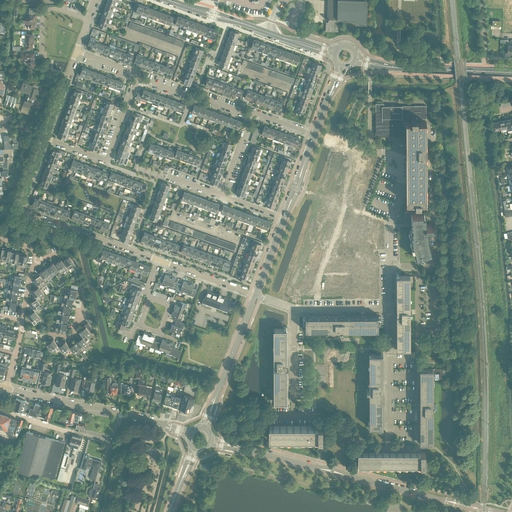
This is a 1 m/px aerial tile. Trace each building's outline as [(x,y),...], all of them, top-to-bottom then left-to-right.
[(327,0),(327,13),(327,18),(326,18),(326,19),(338,20),(355,20),(356,24),(367,24),(367,2),(365,0),(327,0)] [(107,3),(104,9),(112,11),(113,7),(118,9),(119,7),(114,5),(107,3)] [(141,14),(144,6),(138,4),(136,4),(132,14),(136,15),(137,13),(141,14)] [(147,16),(149,8),(144,6),(141,14),(147,16)] [(152,18),(155,10),(149,8),(147,16),(152,18)] [(104,9),(102,14),(110,17),(111,13),(116,15),(117,13),(112,11),(104,9)] [(158,20),(161,12),(155,10),(152,18),(158,20)] [(164,22),(167,14),(161,12),(158,20),(164,22)] [(102,14),(100,20),(108,23),(109,19),(114,21),(115,19),(110,17),(102,14)] [(175,22),(177,18),(167,14),(164,22),(170,24),(171,20),(175,22)] [(35,16),(35,15),(29,15),(24,20),(23,21),(26,24),(27,23),(28,25),(28,29),(35,29),(35,19),(36,19),(36,16),(35,16)] [(180,26),(183,18),(177,16),(177,18),(175,22),(171,20),(170,24),(174,26),(174,24),(180,26)] [(183,18),(180,26),(181,26),(180,29),(182,30),(183,27),(186,28),(189,20),(183,18)] [(325,31),(335,32),(338,32),(338,20),(326,19),(326,20),(328,20),(328,22),(326,22),(326,21),(325,31)] [(98,26),(101,27),(100,29),(105,30),(107,26),(107,25),(112,26),(113,25),(108,23),(100,20),(98,26)] [(192,30),(195,22),(189,20),(186,28),(192,30)] [(198,33),(201,24),(195,22),(192,30),(198,33)] [(204,35),(207,27),(201,24),(198,33),(204,35)] [(212,41),(216,30),(207,27),(204,35),(208,36),(207,39),(212,41)] [(229,36),(236,39),(239,33),(231,30),(229,36)] [(234,45),(236,39),(229,36),(227,42),(234,45)] [(90,37),(87,46),(90,47),(89,48),(95,50),(99,40),(90,37)] [(256,50),(259,41),(253,39),(251,47),(256,50)] [(99,40),(95,50),(101,52),(104,45),(103,45),(104,44),(98,42),(99,40)] [(262,52),(265,43),(259,41),(256,50),(262,52)] [(232,51),(234,45),(227,42),(225,48),(232,51)] [(268,54),(271,46),(265,43),(262,52),(268,54)] [(104,45),(101,52),(107,54),(109,47),(104,45)] [(109,47),(107,54),(113,57),(115,49),(116,47),(110,45),(109,47)] [(273,58),(274,56),(277,48),(271,46),(268,54),(267,56),(273,58)] [(115,49),(113,57),(118,59),(122,49),(116,47),(115,49)] [(195,47),(193,53),(201,56),(203,50),(195,47)] [(230,57),(232,51),(225,48),(223,54),(230,57)] [(280,58),(283,50),(277,48),(274,56),(280,58)] [(122,49),(118,59),(124,61),(128,51),(122,49)] [(286,60),(288,52),(283,50),(280,58),(286,60)] [(26,52),(21,51),(21,59),(27,59),(27,63),(32,68),(37,63),(34,60),(34,53),(26,53),(26,52)] [(128,51),(124,61),(130,63),(133,55),(134,53),(128,51)] [(291,62),(294,54),(288,52),(286,60),(291,62)] [(193,53),(191,59),(198,62),(201,56),(193,53)] [(139,65),(142,58),(143,56),(137,54),(133,63),(139,65)] [(228,63),(230,57),(223,54),(221,60),(228,63)] [(294,54),(291,62),(297,64),(300,56),(294,54)] [(145,67),(148,60),(142,58),(139,65),(145,67)] [(191,59),(189,65),(196,68),(198,62),(191,59)] [(151,69),(154,62),(148,60),(145,67),(151,69)] [(226,68),(228,63),(221,60),(218,66),(226,68)] [(157,72),(160,64),(154,62),(151,69),(157,72)] [(311,68),(319,71),(321,65),(313,62),(311,68)] [(166,66),(165,66),(160,64),(157,72),(163,74),(166,66)] [(166,66),(163,74),(169,76),(170,73),(172,74),(174,67),(166,64),(165,66),(166,66)] [(187,64),(185,70),(187,71),(194,74),(196,68),(189,65),(187,64)] [(79,70),(76,76),(84,78),(85,77),(88,69),(82,67),(81,70),(79,70)] [(317,76),(319,71),(311,68),(309,73),(317,76)] [(88,69),(85,77),(91,79),(94,72),(88,69)] [(187,71),(185,77),(192,80),(194,74),(187,71)] [(94,72),(91,79),(97,81),(100,74),(94,72)] [(315,82),(317,76),(309,73),(307,79),(315,82)] [(100,74),(97,81),(103,83),(106,76),(100,74)] [(106,76),(103,83),(109,85),(111,78),(109,77),(110,76),(106,74),(106,76)] [(211,88),(214,78),(215,77),(207,75),(203,85),(205,85),(205,86),(211,88)] [(183,81),(182,83),(190,85),(192,80),(185,77),(183,81)] [(111,78),(109,85),(114,87),(117,80),(111,78)] [(217,90),(220,82),(219,82),(220,80),(214,78),(211,88),(217,90)] [(315,82),(307,79),(305,79),(304,82),(306,82),(305,85),(313,88),(315,82)] [(23,80),(20,89),(30,92),(27,100),(25,99),(22,105),(20,111),(28,114),(30,108),(32,102),(30,101),(31,98),(37,100),(40,89),(40,86),(36,84),(33,83),(33,85),(27,83),(27,82),(23,80)] [(117,80),(114,87),(120,90),(121,87),(125,88),(126,85),(122,84),(123,82),(117,80)] [(222,92),(225,84),(220,82),(217,90),(222,92)] [(225,84),(222,92),(228,94),(231,86),(232,84),(230,83),(229,84),(228,85),(225,84)] [(300,90),(303,91),(311,94),(313,88),(305,85),(302,84),(300,90)] [(234,96),(237,88),(231,86),(228,94),(234,96)] [(74,89),(72,96),(79,98),(81,95),(86,96),(87,92),(76,88),(75,90),(74,89)] [(237,88),(234,96),(240,99),(243,90),(237,88)] [(136,97),(136,98),(146,101),(146,100),(147,99),(149,92),(143,89),(142,93),(138,92),(136,97)] [(247,90),(244,98),(250,100),(253,92),(247,90)] [(309,100),(311,94),(303,91),(300,97),(309,100)] [(149,92),(147,99),(153,101),(155,94),(149,92)] [(253,92),(250,100),(256,102),(259,94),(253,92)] [(7,94),(4,104),(14,107),(17,97),(7,94)] [(153,101),(152,104),(158,106),(158,105),(158,103),(161,96),(155,94),(153,101)] [(259,94),(256,102),(261,104),(264,96),(259,94)] [(264,96),(261,104),(267,107),(270,98),(271,96),(265,94),(264,96)] [(72,96),(70,101),(77,104),(79,100),(84,102),(84,100),(79,98),(72,96)] [(158,103),(158,105),(164,107),(164,105),(167,98),(161,96),(158,103)] [(306,106),(309,100),(300,97),(298,103),(306,106)] [(167,98),(164,105),(170,108),(173,100),(167,98)] [(270,98),(267,107),(273,109),(276,100),(270,98)] [(276,100),(273,109),(279,111),(282,103),(284,103),(285,101),(280,99),(279,102),(276,100)] [(173,100),(170,108),(176,110),(179,102),(173,100)] [(70,101),(68,107),(75,110),(76,106),(81,108),(82,106),(77,104),(70,101)] [(106,101),(104,107),(111,109),(114,104),(106,101)] [(179,102),(176,110),(182,112),(185,104),(179,102)] [(306,106),(298,103),(296,102),(295,104),(297,105),(296,108),(297,109),(296,111),(303,114),(304,111),(304,112),(306,106)] [(406,154),(406,186),(406,198),(406,202),(414,202),(415,205),(421,205),(421,202),(426,202),(426,154),(427,154),(426,145),(425,145),(425,122),(426,122),(417,122),(417,119),(426,119),(426,106),(406,106),(406,108),(402,108),(402,106),(384,106),(384,104),(375,104),(375,114),(377,114),(377,136),(386,136),(386,134),(402,134),(402,130),(406,130),(406,145),(405,145),(405,146),(406,146),(404,150),(406,151),(406,153),(405,153),(405,154),(406,154)] [(197,114),(200,107),(194,105),(191,112),(197,114)] [(68,107),(66,113),(73,116),(73,115),(76,116),(77,113),(79,114),(80,112),(75,110),(68,107)] [(104,107),(102,113),(109,115),(111,109),(104,107)] [(203,116),(206,109),(200,107),(197,114),(203,116)] [(209,118),(212,111),(206,109),(203,116),(209,118)] [(215,121),(218,113),(212,111),(209,118),(215,121)] [(98,115),(97,118),(100,119),(107,121),(109,115),(102,113),(99,112),(98,115)] [(66,113),(63,119),(71,122),(71,121),(72,118),(77,120),(78,117),(76,116),(73,115),(73,116),(66,113)] [(132,113),(129,119),(137,122),(139,123),(142,115),(135,113),(135,115),(132,113)] [(221,123),(223,115),(218,113),(215,121),(221,123)] [(227,125),(229,117),(223,115),(221,123),(227,125)] [(233,127),(235,120),(229,117),(227,125),(233,127)] [(63,119),(61,125),(69,127),(70,123),(75,125),(76,123),(71,121),(71,122),(63,119)] [(100,119),(98,124),(105,127),(107,121),(100,119)] [(129,119),(127,125),(135,128),(137,122),(129,119)] [(235,120),(233,127),(238,129),(241,122),(235,120)] [(505,120),(499,121),(501,129),(501,132),(507,131),(507,128),(505,120)] [(493,122),(491,123),(493,131),(495,130),(501,129),(499,121),(493,122)] [(95,123),(93,129),(103,133),(105,127),(98,124),(95,123)] [(61,125),(59,130),(67,133),(69,134),(71,130),(73,131),(74,129),(69,127),(61,125)] [(127,125),(125,131),(133,134),(135,135),(137,129),(135,128),(127,125)] [(267,136),(270,128),(264,126),(264,127),(260,126),(259,129),(261,130),(260,133),(259,133),(267,136)] [(273,138),(276,130),(270,128),(267,136),(273,138)] [(91,135),(101,139),(103,133),(93,129),(91,135)] [(59,130),(57,136),(60,137),(64,139),(64,140),(65,140),(66,140),(67,139),(69,136),(71,137),(72,135),(69,134),(67,133),(59,130)] [(279,140),(282,132),(276,130),(273,138),(279,140)] [(125,131),(123,137),(130,140),(131,140),(133,134),(125,131)] [(284,142),(287,134),(282,132),(279,140),(284,142)] [(290,146),(290,145),(293,136),(287,134),(284,142),(283,145),(286,146),(287,145),(290,146)] [(18,135),(4,135),(4,148),(4,149),(12,148),(12,149),(18,148),(18,135)] [(89,141),(91,142),(99,145),(101,139),(91,135),(89,141)] [(293,136),(290,145),(290,146),(292,147),(293,146),(296,147),(295,149),(299,150),(302,143),(298,142),(299,139),(293,136)] [(123,137),(121,143),(128,146),(130,142),(132,143),(133,141),(131,140),(130,140),(123,137)] [(222,147),(230,150),(232,144),(224,141),(222,147)] [(91,142),(89,148),(97,151),(99,145),(91,142)] [(121,143),(119,149),(126,152),(129,153),(131,147),(128,146),(121,143)] [(153,153),(156,145),(150,143),(147,151),(153,153)] [(159,155),(162,147),(156,145),(153,153),(157,154),(156,156),(158,157),(159,155)] [(252,147),(250,153),(258,155),(260,149),(260,148),(255,146),(253,145),(252,147)] [(168,149),(162,147),(159,155),(163,156),(162,159),(164,159),(165,157),(168,149)] [(174,151),(171,150),(172,149),(170,148),(169,148),(168,147),(168,149),(165,157),(171,159),(174,151)] [(228,156),(230,150),(222,147),(220,153),(228,156)] [(0,162),(8,162),(13,162),(12,149),(12,148),(4,149),(4,148),(0,148),(0,162)] [(180,159),(183,152),(180,151),(181,149),(180,149),(179,149),(179,148),(177,148),(174,157),(180,159)] [(53,149),(50,155),(58,158),(59,154),(64,156),(65,153),(53,149)] [(119,149),(117,155),(124,158),(127,159),(129,153),(126,152),(119,149)] [(189,154),(188,154),(183,152),(180,159),(186,162),(189,154)] [(194,156),(192,155),(192,154),(192,153),(191,153),(190,152),(189,152),(188,154),(189,154),(186,162),(192,164),(194,156)] [(225,162),(228,156),(220,153),(219,156),(216,155),(215,158),(218,159),(225,162)] [(250,153),(248,159),(256,161),(258,155),(250,153)] [(200,158),(198,157),(198,156),(197,155),(196,155),(195,154),(194,156),(192,164),(198,166),(200,158)] [(50,155),(48,161),(56,163),(58,164),(60,161),(62,162),(63,159),(58,158),(50,155)] [(117,155),(115,161),(122,163),(126,165),(128,159),(127,159),(124,158),(117,155)] [(281,164),(289,167),(291,161),(283,158),(281,164)] [(338,158),(326,192),(347,200),(359,165),(338,158)] [(223,168),(225,162),(218,159),(216,165),(223,168)] [(248,159),(246,164),(256,168),(258,162),(256,161),(248,159)] [(76,170),(79,162),(73,160),(69,170),(75,172),(76,170)] [(48,161),(46,167),(54,169),(55,165),(60,167),(61,165),(58,164),(56,163),(48,161)] [(0,162),(0,175),(8,175),(8,162),(0,162)] [(75,172),(81,174),(82,172),(84,164),(79,162),(76,170),(75,172)] [(82,172),(81,174),(87,176),(90,166),(84,164),(82,172)] [(246,164),(244,170),(251,173),(254,174),(256,168),(246,164)] [(287,173),(289,167),(281,164),(278,170),(287,173)] [(221,174),(223,168),(216,165),(214,170),(211,169),(211,170),(221,174)] [(90,166),(87,176),(86,177),(93,180),(93,179),(97,169),(90,166)] [(46,167),(44,172),(52,175),(53,171),(58,173),(59,171),(54,169),(46,167)] [(97,169),(93,179),(99,181),(100,178),(102,171),(97,169)] [(102,171),(100,178),(105,180),(108,173),(106,172),(106,171),(105,170),(103,169),(102,171)] [(287,173),(278,170),(276,169),(274,175),(276,176),(285,179),(287,173)] [(219,180),(221,174),(211,170),(209,176),(212,177),(211,177),(219,180)] [(244,170),(242,176),(249,179),(251,173),(244,170)] [(44,172),(42,178),(50,181),(52,182),(54,178),(56,179),(57,177),(52,175),(44,172)] [(111,172),(108,179),(107,182),(113,184),(114,181),(117,174),(111,172)] [(120,183),(122,176),(117,174),(114,181),(120,183)] [(125,185),(128,178),(122,176),(120,183),(125,185)] [(242,176),(240,182),(247,185),(250,186),(247,185),(249,179),(242,176)] [(282,185),(285,179),(276,176),(274,182),(282,185)] [(217,185),(219,180),(211,177),(209,183),(213,184),(216,185),(217,185)] [(42,178),(40,184),(47,187),(49,183),(54,185),(55,183),(52,182),(50,181),(42,178)] [(130,190),(134,180),(128,178),(125,185),(126,186),(125,188),(130,190)] [(137,190),(140,182),(134,180),(130,190),(136,192),(137,190)] [(137,190),(141,191),(140,194),(144,195),(147,186),(146,185),(140,182),(137,190)] [(240,182),(237,188),(245,191),(245,190),(247,191),(250,186),(247,185),(240,182)] [(280,190),(282,185),(274,182),(272,187),(280,190)] [(162,183),(160,189),(167,192),(170,185),(162,183)] [(280,190),(272,187),(270,186),(267,192),(270,193),(278,196),(280,190)] [(237,188),(235,194),(243,196),(244,192),(247,193),(247,192),(245,191),(237,188)] [(160,189),(158,195),(165,198),(167,192),(160,189)] [(187,201),(190,194),(184,192),(181,199),(187,201)] [(276,202),(278,196),(270,193),(268,199),(276,202)] [(193,204),(195,196),(190,194),(187,201),(193,204)] [(158,195),(155,201),(163,204),(165,198),(158,195)] [(35,198),(32,206),(37,208),(41,200),(40,200),(42,197),(39,196),(38,199),(35,198)] [(199,206),(201,198),(195,196),(193,204),(199,206)] [(205,208),(207,200),(201,198),(199,206),(205,208)] [(274,208),(276,202),(268,199),(266,205),(274,208)] [(43,211),(46,202),(41,200),(37,208),(43,211)] [(46,202),(43,211),(49,213),(52,204),(53,202),(47,200),(46,202)] [(210,210),(213,202),(207,200),(205,208),(210,210)] [(155,201),(153,207),(160,210),(163,204),(155,201)] [(213,202),(210,210),(216,212),(217,211),(218,209),(219,205),(213,202)] [(55,215),(58,206),(52,204),(49,213),(55,215)] [(131,210),(138,213),(140,207),(133,204),(131,210)] [(220,212),(221,213),(226,214),(229,207),(223,205),(220,212)] [(61,217),(64,208),(58,206),(55,215),(61,217)] [(64,208),(61,217),(67,219),(71,208),(68,207),(67,210),(64,208)] [(153,207),(151,213),(158,216),(160,210),(153,207)] [(229,207),(226,214),(232,217),(235,209),(229,207)] [(77,221),(80,212),(74,210),(74,209),(72,208),(69,217),(71,218),(71,219),(77,221)] [(235,209),(232,217),(238,219),(241,211),(235,209)] [(136,219),(138,213),(131,210),(129,216),(136,219)] [(241,211),(238,219),(244,221),(246,213),(241,211)] [(82,223),(85,214),(80,212),(77,221),(82,223)] [(85,214),(82,223),(88,225),(92,215),(93,213),(91,212),(89,216),(85,214)] [(246,213),(244,221),(249,223),(252,216),(246,213)] [(320,213),(317,221),(319,222),(317,227),(328,231),(330,225),(329,224),(330,221),(326,219),(327,216),(320,213)] [(415,250),(417,258),(422,256),(422,257),(429,255),(428,254),(429,254),(428,252),(430,251),(429,246),(428,242),(428,239),(427,233),(427,229),(431,229),(431,223),(427,223),(427,219),(425,219),(425,214),(425,213),(411,213),(411,214),(412,220),(412,225),(412,227),(410,228),(411,235),(413,243),(415,250)] [(92,215),(88,225),(94,227),(97,219),(92,217),(93,216),(92,215)] [(134,224),(136,219),(129,216),(126,222),(134,224)] [(252,216),(249,223),(255,225),(258,218),(252,216)] [(258,218),(255,225),(261,227),(264,220),(258,218)] [(100,229),(103,221),(97,219),(94,227),(100,229)] [(264,220),(261,227),(267,230),(270,222),(264,220)] [(103,221),(100,229),(106,231),(109,223),(103,221)] [(132,230),(134,224),(126,222),(124,227),(132,230)] [(130,236),(132,230),(124,227),(122,233),(130,236)] [(313,231),(312,235),(323,239),(325,236),(326,236),(328,231),(317,227),(316,232),(313,231)] [(375,227),(358,227),(358,246),(361,246),(361,271),(365,271),(366,271),(368,271),(369,271),(375,271),(375,249),(375,248),(375,227)] [(144,232),(141,240),(146,242),(149,234),(144,232)] [(127,242),(130,236),(122,233),(120,239),(127,242)] [(149,234),(146,242),(152,245),(156,236),(157,234),(154,233),(153,236),(149,234)] [(156,236),(152,245),(158,247),(161,239),(162,236),(160,235),(159,238),(156,236)] [(312,235),(310,239),(313,240),(311,245),(321,249),(323,243),(322,243),(323,239),(312,235)] [(161,239),(158,247),(164,249),(167,241),(168,238),(166,237),(162,236),(161,239)] [(250,247),(259,250),(261,244),(260,244),(260,242),(251,238),(249,242),(252,243),(250,247)] [(167,241),(164,249),(170,251),(173,243),(167,241)] [(173,243),(170,251),(176,253),(179,245),(173,243)] [(186,255),(189,246),(183,244),(180,253),(186,255)] [(307,249),(305,254),(317,258),(318,254),(319,255),(321,249),(311,245),(309,250),(307,249)] [(192,257),(195,248),(189,246),(186,255),(192,257)] [(9,261),(10,250),(5,249),(6,248),(2,247),(0,260),(9,261)] [(256,256),(259,250),(250,247),(248,253),(256,256)] [(197,259),(201,251),(195,248),(192,257),(197,259)] [(98,253),(95,260),(101,262),(103,259),(106,260),(109,251),(103,249),(101,254),(98,253)] [(17,264),(19,253),(14,252),(14,251),(10,250),(9,261),(8,262),(17,264)] [(112,262),(115,253),(109,251),(106,260),(112,262)] [(203,261),(206,253),(201,251),(197,259),(203,261)] [(19,253),(17,264),(17,265),(25,266),(27,255),(22,255),(22,253),(19,253)] [(118,264),(121,255),(115,253),(112,262),(118,264)] [(209,263),(212,255),(206,253),(203,261),(209,263)] [(254,262),(256,256),(248,253),(246,259),(254,262)] [(305,254),(304,258),(306,259),(304,264),(314,267),(316,262),(316,261),(317,258),(305,254)] [(123,266),(126,258),(121,255),(118,264),(123,266)] [(215,266),(218,257),(212,255),(209,263),(215,266)] [(62,261),(67,268),(68,270),(73,267),(74,269),(77,267),(69,256),(65,259),(64,258),(62,261)] [(221,268),(224,259),(218,257),(215,266),(221,268)] [(129,268),(132,260),(126,258),(123,266),(129,268)] [(224,259),(221,268),(227,270),(230,261),(224,259)] [(252,268),(254,262),(246,259),(244,265),(252,268)] [(67,268),(62,261),(61,260),(57,263),(56,262),(54,264),(59,272),(60,273),(67,268)] [(135,270),(138,262),(132,260),(129,268),(135,270)] [(141,273),(144,264),(138,262),(135,270),(141,273)] [(59,272),(54,264),(53,263),(49,266),(48,265),(45,267),(52,277),(59,272)] [(144,264),(141,273),(147,275),(150,266),(144,264)] [(300,268),(297,275),(305,278),(306,275),(310,277),(311,273),(312,273),(314,267),(304,264),(302,268),(300,268)] [(250,273),(252,268),(244,265),(242,270),(250,273)] [(48,280),(52,277),(45,267),(43,269),(43,270),(39,273),(47,283),(47,284),(50,282),(48,280)] [(245,278),(247,279),(248,279),(250,273),(242,270),(240,275),(237,274),(236,277),(245,281),(245,278)] [(40,288),(47,283),(39,273),(36,275),(38,276),(33,280),(37,285),(40,288)] [(166,286),(170,276),(165,274),(163,278),(159,276),(157,283),(164,286),(164,285),(166,286)] [(8,283),(19,285),(20,280),(21,280),(21,276),(10,275),(8,283)] [(175,290),(178,283),(174,282),(175,278),(170,276),(166,286),(169,287),(168,288),(175,290)] [(396,276),(396,312),(396,348),(410,348),(410,313),(411,313),(411,311),(410,311),(410,276),(396,276)] [(185,293),(188,283),(183,281),(182,284),(178,283),(175,290),(182,293),(182,292),(185,293)] [(327,286),(323,286),(323,294),(327,294),(327,295),(331,295),(331,296),(337,296),(337,285),(332,285),(332,282),(327,282),(327,286)] [(342,285),(337,285),(337,296),(343,296),(343,295),(347,295),(347,282),(342,282),(342,285)] [(351,282),(347,282),(347,295),(350,295),(350,296),(357,296),(357,285),(351,285),(351,282)] [(20,285),(19,285),(8,283),(7,291),(18,293),(19,288),(20,288),(20,285)] [(131,283),(129,289),(132,290),(131,293),(139,296),(142,290),(137,289),(138,286),(131,283)] [(188,283),(185,293),(187,293),(187,294),(194,297),(196,290),(192,288),(194,285),(188,283)] [(45,295),(40,288),(37,285),(34,287),(36,288),(31,291),(35,297),(38,300),(45,295)] [(64,297),(74,299),(75,299),(76,294),(77,294),(77,290),(65,288),(64,297)] [(19,293),(18,293),(7,291),(6,300),(17,302),(17,297),(18,297),(19,293)] [(206,303),(215,306),(219,295),(207,291),(205,297),(204,297),(201,303),(202,303),(206,304),(206,303)] [(131,293),(129,299),(137,302),(139,296),(131,293)] [(219,295),(215,306),(224,309),(223,310),(227,312),(229,308),(233,309),(235,303),(230,301),(231,299),(224,297),(224,298),(221,297),(222,293),(219,293),(219,295)] [(43,307),(38,300),(35,297),(32,299),(33,300),(29,303),(33,308),(36,312),(43,307)] [(74,299),(64,297),(62,297),(61,305),(71,306),(72,307),(72,302),(73,302),(74,299)] [(126,298),(124,304),(127,305),(135,308),(137,302),(129,299),(126,298)] [(17,302),(6,300),(4,308),(15,310),(16,305),(17,305),(17,302)] [(173,309),(183,313),(183,311),(184,311),(187,304),(180,302),(178,306),(175,304),(173,309)] [(61,305),(59,305),(58,313),(68,315),(69,310),(70,310),(71,306),(61,305)] [(127,305),(125,310),(133,314),(135,308),(127,305)] [(41,319),(36,312),(33,308),(30,310),(32,312),(27,315),(34,324),(41,319)] [(182,315),(183,313),(173,309),(171,315),(174,316),(173,320),(175,321),(180,323),(183,316),(182,315)] [(125,310),(122,316),(131,319),(133,314),(125,310)] [(69,315),(68,315),(58,313),(56,321),(67,323),(68,318),(69,318),(69,315)] [(117,321),(115,327),(123,330),(125,324),(129,325),(131,319),(122,316),(120,322),(117,321)] [(305,323),(305,331),(341,330),(341,333),(343,333),(343,330),(378,330),(378,323),(381,323),(381,316),(378,316),(305,317),(303,317),(303,323),(305,323)] [(68,323),(67,323),(56,321),(55,330),(66,332),(67,326),(67,327),(68,323)] [(184,324),(180,323),(175,321),(174,325),(171,325),(169,330),(171,331),(170,334),(178,337),(180,334),(179,333),(180,331),(181,332),(184,324)] [(78,331),(81,335),(85,340),(92,335),(91,333),(93,331),(87,322),(81,326),(83,328),(78,331)] [(287,402),(287,329),(273,329),(273,402),(287,402)] [(145,345),(149,335),(144,333),(142,337),(138,335),(135,342),(143,345),(143,344),(145,345)] [(89,345),(85,340),(81,335),(79,337),(80,339),(75,342),(82,351),(89,345)] [(154,349),(157,342),(153,340),(154,337),(149,335),(145,345),(147,346),(154,349)] [(57,344),(53,339),(49,342),(48,341),(45,343),(52,353),(59,348),(57,344)] [(164,351),(167,342),(162,340),(161,343),(157,342),(154,349),(161,351),(164,351)] [(67,345),(68,345),(65,341),(61,344),(59,342),(57,344),(59,348),(65,355),(71,350),(67,345)] [(71,350),(75,356),(80,352),(82,355),(84,353),(82,351),(75,342),(71,345),(70,343),(68,345),(67,345),(71,350)] [(167,342),(164,351),(166,352),(166,353),(178,358),(181,351),(171,347),(172,343),(167,342)] [(25,347),(24,353),(29,354),(28,356),(32,356),(33,357),(35,349),(25,347)] [(366,390),(366,391),(366,392),(369,392),(369,427),(376,427),(376,429),(383,429),(383,427),(382,390),(382,354),(382,351),(376,352),(376,354),(368,354),(369,390),(366,390)] [(0,365),(0,375),(3,376),(4,370),(7,371),(9,363),(10,360),(6,359),(5,362),(5,363),(1,362),(0,365)] [(419,368),(419,405),(419,442),(419,444),(426,444),(426,442),(433,442),(433,406),(436,406),(436,404),(433,404),(433,368),(426,368),(426,366),(419,366),(419,368)] [(43,372),(41,383),(49,385),(52,373),(43,372)] [(66,375),(58,373),(55,385),(64,387),(66,375)] [(143,396),(145,386),(142,385),(143,381),(139,380),(140,379),(140,374),(135,374),(135,379),(138,379),(137,385),(139,386),(137,394),(143,396)] [(109,388),(109,393),(109,394),(118,394),(118,386),(118,384),(117,383),(116,382),(114,382),(113,383),(112,384),(112,386),(110,386),(110,377),(105,377),(105,387),(107,387),(107,388),(109,388)] [(80,380),(72,378),(69,389),(78,391),(80,380)] [(86,382),(84,388),(85,388),(85,390),(93,392),(95,382),(87,380),(87,382),(86,382)] [(119,388),(119,392),(122,392),(122,394),(126,394),(127,395),(130,395),(131,394),(131,386),(127,386),(127,385),(123,385),(123,382),(119,382),(119,388)] [(145,386),(143,396),(149,397),(151,388),(145,386)] [(161,397),(162,393),(163,390),(155,388),(154,391),(152,399),(159,401),(160,397),(161,397)] [(171,395),(172,392),(167,390),(163,403),(168,404),(171,395)] [(176,396),(171,395),(168,404),(172,406),(176,396)] [(180,409),(180,410),(181,411),(182,412),(184,413),(185,413),(187,413),(188,413),(189,412),(191,405),(192,406),(192,405),(194,398),(183,395),(180,409)] [(176,396),(172,406),(177,408),(180,398),(176,396)] [(10,408),(11,408),(13,408),(13,409),(23,412),(26,401),(16,398),(14,405),(11,404),(10,408)] [(34,409),(30,408),(29,410),(28,413),(38,416),(42,405),(36,403),(34,409)] [(45,414),(44,418),(45,418),(49,420),(53,408),(47,405),(45,411),(44,413),(45,413),(45,414)] [(70,411),(68,420),(78,422),(79,413),(75,412),(75,411),(70,411)] [(0,426),(6,428),(5,431),(12,433),(13,431),(14,431),(16,423),(15,423),(16,419),(9,417),(9,416),(0,413),(0,426)] [(269,439),(317,439),(317,440),(318,440),(318,445),(320,445),(323,445),(323,425),(317,425),(317,426),(269,426),(269,439)] [(29,430),(28,430),(22,448),(27,449),(26,453),(27,453),(26,456),(25,455),(23,460),(25,460),(24,463),(23,463),(21,467),(23,467),(22,470),(20,470),(32,474),(42,444),(48,446),(51,437),(49,436),(50,433),(30,427),(29,430)] [(73,447),(77,436),(71,434),(69,442),(68,446),(73,447)] [(77,436),(73,447),(77,448),(78,445),(79,445),(82,437),(77,436)] [(145,444),(139,443),(138,448),(150,451),(151,446),(150,446),(151,445),(145,444)] [(358,466),(420,466),(420,467),(421,467),(421,472),(423,472),(426,472),(426,463),(426,453),(422,453),(420,453),(358,453),(358,466)] [(84,454),(80,468),(86,470),(87,464),(93,466),(90,478),(95,480),(96,477),(99,468),(100,468),(102,461),(89,457),(84,455),(85,454),(84,454)] [(64,455),(61,467),(65,468),(66,463),(69,464),(72,465),(74,458),(71,457),(69,456),(64,455)] [(96,497),(98,489),(93,487),(92,491),(90,490),(88,495),(96,497)] [(72,511),(75,502),(77,496),(77,497),(75,497),(72,495),(70,500),(65,499),(60,511),(72,511)] [(77,496),(75,502),(87,506),(89,500),(85,499),(86,497),(79,495),(78,497),(77,496)]
